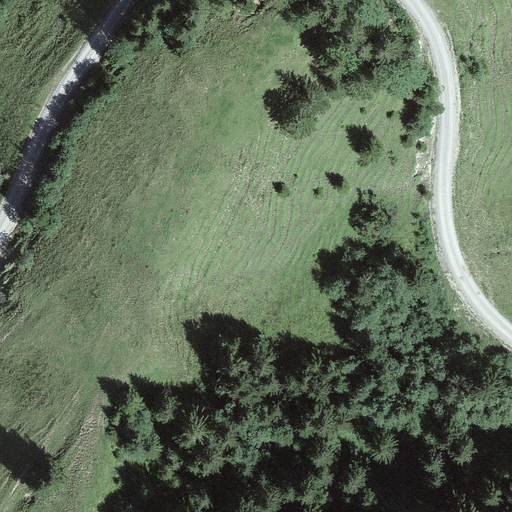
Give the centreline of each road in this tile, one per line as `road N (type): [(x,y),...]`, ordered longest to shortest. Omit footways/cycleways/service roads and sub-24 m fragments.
road 1 (track): [(412,0),(442,55),(443,186),(457,268),(511,336)]
road 2 (track): [(0,233),(57,109),(128,0)]
